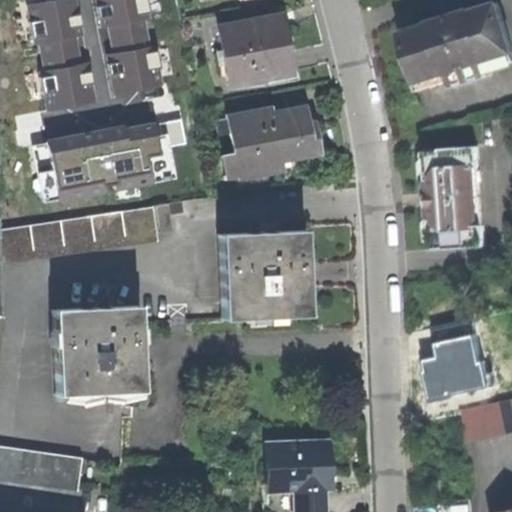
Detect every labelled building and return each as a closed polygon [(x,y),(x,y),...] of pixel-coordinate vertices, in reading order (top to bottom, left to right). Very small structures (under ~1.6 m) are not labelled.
[(485,71),(511,62),(511,49),(498,4),(472,12),(471,10),(446,17),(436,21),(426,24),(426,26),(399,34),(418,92),(448,82),(485,71)] [(279,16),(217,28),(229,85),(266,77),(291,72),(286,50),(280,21),(279,16)] [(291,49),(286,50),(291,72),(266,77),(267,83),(297,78),(291,49)] [(486,76),(485,71),(448,82),(450,88),(486,76)] [(268,109),(225,118),(236,174),(236,177),(269,170),(267,162),(277,160),(317,152),(312,124),(306,125),(303,108),(269,115),(268,109)] [(223,177),(236,174),(225,118),(213,120),(223,177)] [(430,250),(485,247),(483,226),(478,226),(474,169),(480,169),(478,149),(423,151),(423,158),(428,162),(429,178),(425,184),(426,194),(426,201),(427,207),(428,218),(432,223),(433,238),(429,244),(430,250)] [(420,179),(425,184),(429,178),(428,162),(423,158),(419,163),(420,179)] [(278,164),(277,160),(267,162),(269,170),(279,168),(278,164)] [(483,226),(480,169),(474,169),(478,226),(483,226)] [(159,232),(171,231),(167,205),(156,207),(159,232)] [(0,262),(156,239),(151,207),(0,229),(0,262)] [(424,239),(429,244),(433,238),(432,223),(428,218),(423,223),(424,239)] [(283,232),(217,234),(221,318),(246,317),(282,315),(305,314),(304,282),(304,275),(303,263),(302,231),(283,232)] [(135,306),(50,311),(55,395),(56,395),(138,391),(140,391),(137,350),(135,306)] [(138,396),(138,391),(56,395),(56,400),(76,403),(96,398),(118,401),(126,400),(138,396)] [(511,399),(462,409),(467,440),(511,431),(511,399)] [(323,511),(322,490),(321,455),(321,442),(265,444),(267,502),(267,511),(323,511)] [(0,477),(75,488),(80,459),(0,447),(0,477)]
